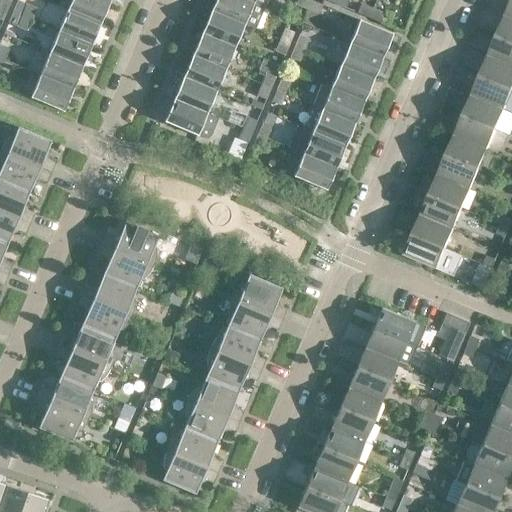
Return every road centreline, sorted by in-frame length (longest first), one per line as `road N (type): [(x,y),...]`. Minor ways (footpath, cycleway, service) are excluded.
road 1 (residential): [(239,511),(451,0)]
road 2 (residential): [(0,393),(161,0)]
